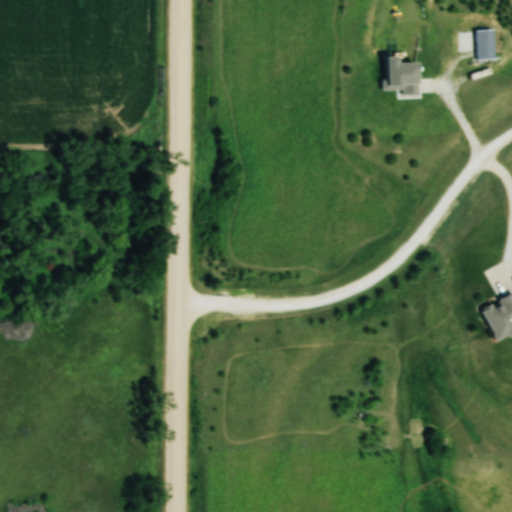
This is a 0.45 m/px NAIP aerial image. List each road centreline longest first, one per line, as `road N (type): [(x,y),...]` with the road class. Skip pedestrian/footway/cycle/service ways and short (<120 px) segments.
road 1 (residential): [(178,300),(284,305),(333,295),(374,276),(411,245),(448,197)]
road 2 (tertiary): [(178,300),(180,0)]
road 3 (tertiary): [(176,456),(178,300)]
